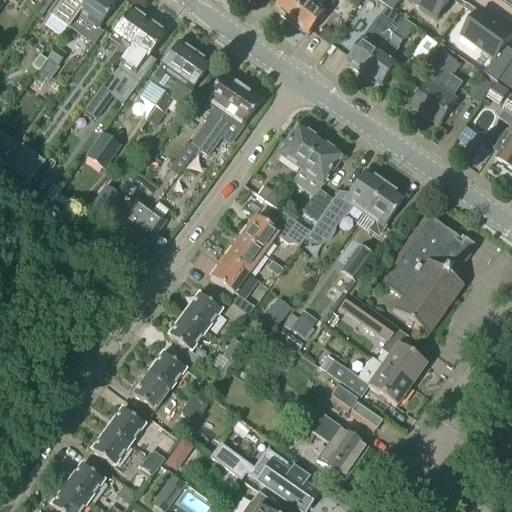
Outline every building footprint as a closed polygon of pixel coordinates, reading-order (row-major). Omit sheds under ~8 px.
[(0,0),(0,11),(7,2),(8,0),(0,0)] [(67,31),(76,18),(88,0),(58,0),(56,4),(60,7),(51,20),(67,31)] [(106,0),(88,0),(76,18),(93,30),(84,42),(93,48),(102,36),(97,32),(115,6),(106,0)] [(280,19),(290,27),(311,0),(283,0),(275,11),(282,17),(280,19)] [(311,0),(290,27),(300,35),(302,33),(309,38),(327,15),(321,10),(329,0),(348,0),(358,8),(364,0),(311,0)] [(408,0),(441,23),(457,0),(408,0)] [(99,69),(77,101),(86,108),(99,90),(109,77),(145,26),(128,13),(109,40),(119,48),(102,71),(99,69)] [(464,39),(499,64),(511,46),(511,36),(481,14),(464,39)] [(347,65),(365,77),(395,33),(385,26),(386,25),(385,24),(379,19),(347,65)] [(145,26),(109,77),(116,82),(124,71),(135,78),(163,38),(145,26)] [(338,38),(327,31),(320,40),(331,48),(338,38)] [(395,33),(365,77),(382,90),(399,66),(392,60),(406,40),(395,33)] [(154,111),(154,112),(192,57),(176,46),(158,72),(159,73),(149,87),(156,91),(146,105),(154,111)] [(55,50),(33,81),(43,88),(65,57),(55,50)] [(440,92),(451,77),(453,78),(460,68),(444,56),(436,67),(439,68),(428,84),(427,83),(410,109),(439,129),(457,103),(440,92)] [(190,94),(208,68),(192,57),(154,112),(146,124),(154,129),(162,117),(172,104),(179,109),(189,94),(190,94)] [(176,179),(196,154),(197,153),(205,142),(240,91),(222,78),(204,104),(213,110),(203,123),(205,125),(189,147),(185,148),(168,172),(176,179)] [(492,88),(481,81),(469,98),(480,106),(492,88)] [(486,101),(499,110),(509,95),(496,87),(486,101)] [(99,90),(86,108),(87,108),(82,114),(94,124),(112,100),(99,90)] [(229,149),(241,131),(259,104),(240,91),(205,142),(197,153),(196,154),(206,161),(220,142),(229,149)] [(511,100),(504,113),(498,121),(510,129),(506,133),(495,150),(499,153),(494,161),(511,172),(511,100)] [(289,165),(299,173),(318,145),(296,130),(277,157),(289,165)] [(103,171),(119,149),(103,138),(87,160),(103,171)] [(318,145),(299,173),(322,189),(341,161),(318,145)] [(20,150),(5,170),(27,186),(42,166),(20,150)] [(362,216),(381,189),(363,176),(344,202),(337,197),(332,203),(315,227),(309,236),(305,242),(307,243),(311,245),(315,245),(319,245),(322,244),(326,242),(328,239),(330,235),(331,232),(345,216),(352,208),(362,216)] [(273,210),(279,201),(262,188),(255,198),(273,210)] [(381,189),(362,216),(375,225),(369,234),(377,239),(402,203),(381,189)] [(104,223),(119,201),(104,190),(88,212),(104,223)] [(301,217),(315,227),(332,203),(318,194),(301,217)] [(134,236),(150,214),(134,202),(118,224),(134,236)] [(150,214),(134,236),(148,247),(165,224),(150,214)] [(308,235),(281,217),(270,232),(254,221),(238,242),(261,259),(275,240),(286,248),(292,247),(297,251),(308,235)] [(458,242),(425,218),(377,286),(400,302),(393,312),(393,311),(391,313),(392,314),(406,325),(404,327),(410,331),(411,329),(426,339),(426,338),(427,339),(428,337),(427,337),(435,326),(435,327),(437,326),(436,325),(443,315),(444,315),(445,314),(444,313),(451,303),(452,303),(453,302),(452,301),(460,291),(460,292),(462,291),(461,290),(461,289),(447,279),(448,277),(443,273),(451,263),(460,270),(475,250),(460,239),(458,242)] [(246,279),(261,259),(238,242),(224,262),(246,279)] [(339,276),(353,286),(372,260),(358,250),(339,276)] [(231,299),(246,279),(224,262),(209,282),(231,299)] [(281,272),(271,265),(266,272),(276,279),(281,272)] [(197,299),(182,319),(205,335),(220,315),(197,299)] [(247,320),(253,311),(237,299),(230,308),(247,320)] [(409,389),(424,368),(398,349),(404,339),(348,299),(339,311),(384,344),(378,353),(388,359),(380,369),(409,389)] [(276,302),(259,325),(272,335),(289,313),(276,302)] [(175,329),(167,340),(181,350),(176,357),(193,370),(198,363),(189,356),(205,335),(182,319),(175,329)] [(297,321),(289,332),(303,341),(310,331),(297,321)] [(226,351),(239,360),(245,352),(233,343),(226,351)] [(233,369),(239,360),(226,351),(220,360),(227,364),(232,368),(233,369)] [(157,363),(146,378),(169,395),(184,374),(200,386),(205,379),(193,370),(176,357),(170,364),(168,363),(161,358),(157,363)] [(380,369),(369,362),(361,374),(361,379),(358,384),(349,378),(350,376),(332,364),(323,376),(340,389),(357,402),(358,401),(359,402),(367,391),(394,410),(409,389),(380,369)] [(221,384),(233,369),(232,368),(227,364),(215,380),(221,384)] [(146,378),(131,399),(154,415),(169,395),(146,378)] [(346,417),(357,402),(340,389),(329,405),(346,417)] [(186,407),(198,416),(204,407),(192,398),(186,407)] [(339,431),(320,418),(300,405),(289,421),(301,430),(314,439),(328,448),(327,449),(356,468),(368,451),(340,431),(339,431)] [(373,434),(382,421),(357,405),(348,418),(373,434)] [(179,415),(192,424),(198,416),(186,407),(179,415)] [(105,434),(128,450),(143,430),(121,413),(105,434)] [(295,439),(307,448),(314,439),(301,430),(295,439)] [(113,471),(128,450),(105,434),(90,454),(113,471)] [(192,451),(181,442),(173,454),(180,459),(188,457),(192,451)] [(248,470),(219,449),(209,462),(239,484),(245,476),(248,470)] [(356,468),(327,449),(325,452),(320,449),(316,456),(320,459),(316,465),(344,485),(356,468)] [(302,487),(306,482),(266,453),(252,473),(248,470),(245,476),(257,485),(295,511),(306,511),(317,497),(302,487)] [(145,463),(157,472),(163,463),(151,454),(145,463)] [(151,480),(157,472),(145,463),(139,471),(151,480)] [(64,489),(87,505),(103,485),(80,469),(64,489)] [(157,511),(166,511),(184,488),(170,478),(150,506),(157,511)] [(52,511),(82,511),(87,505),(64,489),(49,510),(52,511)] [(128,508),(135,500),(122,490),(115,499),(128,508)] [(250,506),(245,511),(279,511),(272,507),(259,497),(258,496),(257,497),(250,506)]
